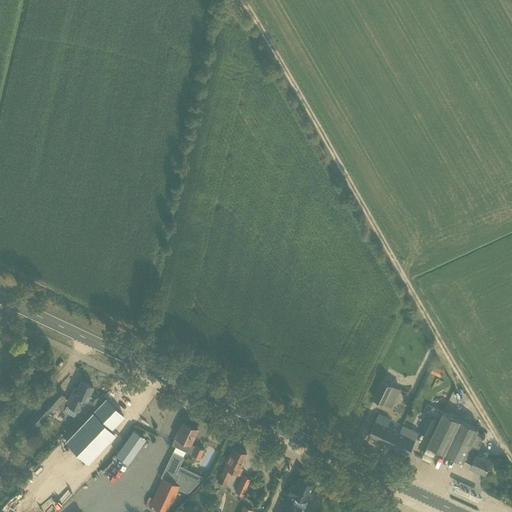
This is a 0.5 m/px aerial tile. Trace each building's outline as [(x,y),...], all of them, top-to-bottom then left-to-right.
[(431,372),(436,374),(440,377),(443,371),(441,370),(442,369),(437,366),(435,365),(434,366),(431,371),(431,372)] [(75,386),(63,410),(73,415),(76,409),(77,409),(82,398),(86,400),(93,404),(97,396),(90,392),(93,386),(81,380),(78,387),(75,386)] [(373,398),(391,407),(400,388),(382,380),(373,398)] [(57,389),(36,411),(41,415),(45,411),(48,414),(50,410),(52,409),(63,397),(64,396),(57,389)] [(106,398),(65,440),(87,461),(114,433),(110,429),(123,415),(106,398)] [(428,446),(463,462),(472,442),(480,446),(485,436),(477,432),(479,428),(443,412),(437,426),(432,436),(428,446)] [(368,435),(392,446),(399,431),(387,425),(390,419),(378,413),(368,435)] [(427,413),(419,430),(430,436),(438,419),(427,413)] [(182,422),(172,444),(199,458),(203,449),(195,445),(190,443),(197,429),(182,422)] [(399,431),(392,446),(408,454),(415,439),(399,431)] [(470,466),(485,472),(491,460),(477,453),(480,446),(472,442),(463,462),(464,459),(472,463),(470,466)] [(218,484),(221,485),(225,485),(231,471),(238,474),(241,468),(239,467),(246,452),(234,446),(230,454),(229,453),(226,461),(217,481),(218,484)] [(59,470),(68,462),(58,452),(49,460),(59,470)] [(23,469),(28,473),(35,466),(29,461),(23,469)] [(235,491),(241,494),(249,479),(242,476),(235,491)] [(279,511),(298,511),(301,507),(292,503),(295,496),(304,500),(312,483),(299,476),(295,484),(291,482),(287,492),(289,493),(279,511)] [(149,503),(166,511),(179,485),(162,477),(152,497),(149,503)] [(68,511),(81,499),(76,495),(59,511),(68,511)] [(114,497),(107,511),(138,511),(140,509),(134,506),(136,502),(125,497),(123,501),(114,497)]
